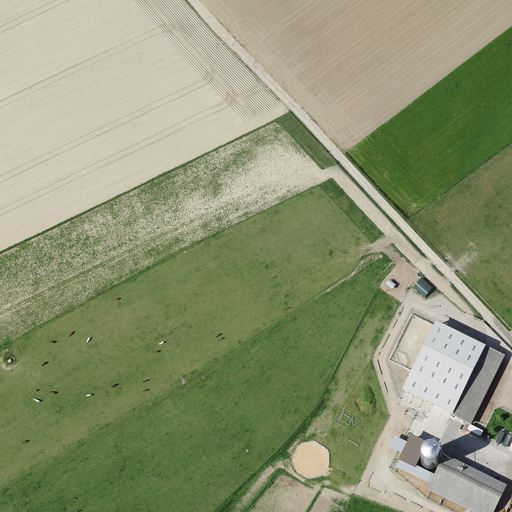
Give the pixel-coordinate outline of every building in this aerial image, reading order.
[(414,286),(424,295),(432,286),(421,278),(414,286)] [(403,391),(471,425),(505,357),(436,323),(403,391)] [(416,470),(428,445),(410,437),(399,461),(416,470)] [(440,465),(440,460),(438,456),(434,453),(430,453),(425,454),(422,458),(421,462),(422,467),(425,470),(429,472),(434,471),(438,469),(440,465)] [(493,511),(504,490),(442,460),(426,493),(464,511),(493,511)]
